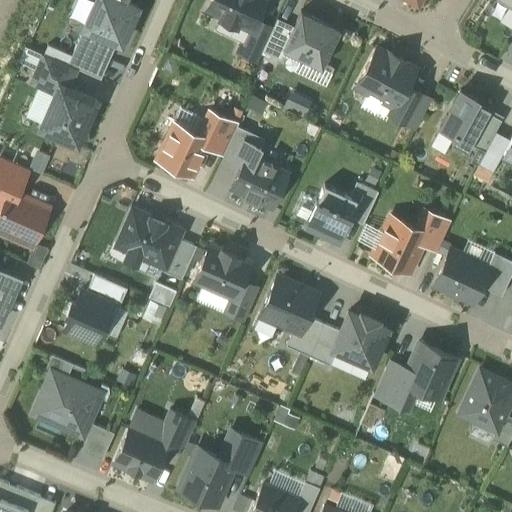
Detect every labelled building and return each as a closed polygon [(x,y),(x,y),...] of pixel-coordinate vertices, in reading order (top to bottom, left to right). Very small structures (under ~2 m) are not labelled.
[(116,41),(120,43),(126,29),(129,31),(133,22),(130,20),(136,6),(122,0),(94,0),(83,27),(108,38),(116,41)] [(257,0),(210,0),(208,6),(247,24),(257,0)] [(511,0),(497,0),(511,9),(511,0)] [(299,10),(285,43),(316,57),(331,24),(299,10)] [(83,27),(66,64),(75,68),(99,78),(100,77),(93,74),(108,38),(83,27)] [(93,74),(100,77),(116,41),(108,38),(93,74)] [(376,45),(360,81),(395,97),(412,62),(376,45)] [(66,64),(42,54),(30,82),(55,93),(58,83),(67,87),(75,68),(66,64)] [(55,93),(39,127),(76,144),(95,99),(67,87),(58,83),(55,93)] [(460,90),(443,120),(467,134),(484,103),(460,90)] [(203,134),(170,118),(155,150),(188,166),(203,134)] [(502,152),(508,140),(494,132),(478,163),(492,171),(502,152)] [(511,133),(508,140),(502,152),(511,157),(511,133)] [(246,148),(231,182),(269,199),(284,166),(246,148)] [(0,206),(0,207),(0,206),(0,229),(32,244),(48,207),(17,193),(28,167),(0,155),(0,206)] [(322,179),(305,215),(333,229),(350,193),(322,179)] [(175,226),(133,207),(118,240),(160,259),(175,226)] [(389,214),(374,248),(407,262),(422,228),(389,214)] [(245,255),(212,241),(196,275),(229,290),(245,255)] [(449,244),(434,278),(469,294),(485,261),(449,244)] [(0,297),(7,300),(17,276),(0,268),(0,297)] [(311,289),(278,274),(263,308),(296,323),(311,289)] [(107,304),(79,290),(63,325),(90,338),(107,304)] [(376,320),(365,315),(360,312),(358,315),(347,310),(339,329),(331,347),(335,349),(370,364),(386,327),(375,322),(376,320)] [(323,322),(310,350),(310,355),(329,364),(335,349),(331,347),(339,329),(323,322)] [(455,357),(418,341),(406,368),(401,380),(415,386),(438,396),(455,357)] [(406,368),(390,361),(375,394),(406,407),(415,386),(401,380),(406,368)] [(511,395),(511,383),(479,368),(458,412),(495,430),(496,430),(504,413),(511,395)] [(95,391),(50,371),(32,411),(78,431),(95,391)] [(168,423),(134,409),(115,456),(149,470),(168,423)] [(511,433),(511,416),(504,413),(496,430),(495,430),(491,437),(506,445),(511,433)] [(229,460),(198,447),(182,485),(213,498),(229,460)] [(0,495),(27,507),(25,511),(32,511),(40,495),(16,485),(14,489),(7,486),(9,482),(0,478),(0,495)] [(284,511),(292,495),(261,481),(247,511),(284,511)] [(25,511),(27,507),(0,495),(0,511),(25,511)] [(40,495),(32,511),(50,511),(55,501),(40,495)] [(347,511),(325,503),(321,511),(347,511)]
